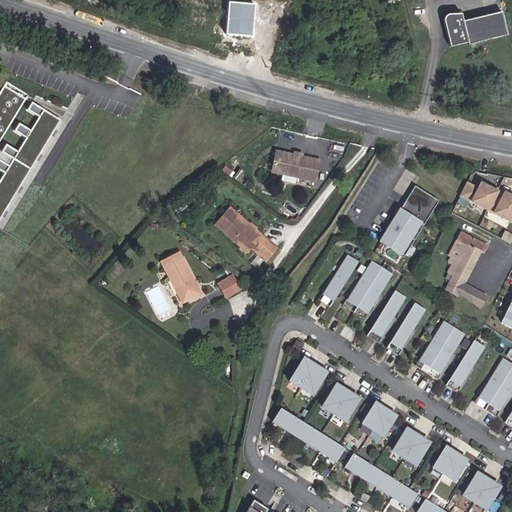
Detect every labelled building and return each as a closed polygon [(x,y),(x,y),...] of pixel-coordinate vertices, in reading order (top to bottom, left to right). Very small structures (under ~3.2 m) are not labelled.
[(254,4),(229,3),(226,34),(252,36),(254,4)] [(468,48),(507,35),(500,12),(461,25),(459,17),(442,22),(441,23),(440,25),(441,26),(446,41),(449,40),(454,50),(468,45),(468,48)] [(454,50),(449,40),(446,41),(449,51),(454,50)] [(0,138),(24,98),(3,85),(0,89),(0,138)] [(0,152),(29,170),(59,120),(30,102),(26,109),(37,117),(29,130),(17,123),(13,131),(24,138),(16,151),(4,144),(0,151),(0,152)] [(29,170),(0,152),(0,160),(25,176),(29,170)] [(277,152),(272,171),(286,174),(297,156),(277,152)] [(318,161),(297,156),(286,174),(314,180),(318,161)] [(0,216),(25,176),(0,160),(0,171),(3,173),(0,177),(0,216)] [(501,192),(482,183),(472,203),(491,212),(501,192)] [(424,226),(439,201),(415,186),(392,223),(399,228),(396,233),(388,229),(380,241),(401,254),(420,223),(424,226)] [(511,194),(506,191),(494,212),(511,221),(511,194)] [(258,253),(259,251),(267,258),(275,248),(267,242),(249,226),(238,217),(230,210),(216,226),(224,233),(237,243),(241,247),(243,245),(249,251),(252,247),(258,253)] [(392,223),(388,229),(396,233),(399,228),(392,223)] [(405,256),(424,226),(420,223),(401,254),(405,256)] [(486,246),(461,232),(448,256),(451,257),(448,262),(452,265),(447,274),(452,276),(445,290),(456,296),(458,292),(481,304),(487,293),(464,281),(480,251),(483,253),(486,246)] [(200,293),(179,251),(161,260),(183,302),(200,293)] [(357,263),(348,257),(324,295),(334,300),(357,263)] [(344,307),(353,313),(354,311),(357,306),(367,312),(390,275),(372,263),(344,307)] [(240,291),(232,277),(218,284),(226,298),(240,291)] [(404,298),(394,292),(371,330),(380,336),(404,298)] [(321,299),(331,305),(334,300),(324,295),(321,299)] [(511,296),(510,300),(511,300),(511,305),(503,323),(511,327),(511,296)] [(423,311),(414,305),(390,342),(400,348),(423,311)] [(354,311),(364,317),(367,312),(357,306),(354,311)] [(416,367),(425,373),(426,371),(429,366),(439,372),(462,335),(444,323),(416,367)] [(377,341),(380,336),(371,330),(368,335),(377,341)] [(387,347),(397,353),(400,348),(390,342),(387,347)] [(482,348),(473,342),(449,379),(459,385),(482,348)] [(291,378),(314,392),(326,373),(304,359),(291,378)] [(511,366),(502,361),(479,398),(488,404),(497,410),(511,386),(511,366)] [(436,377),(439,372),(429,366),(426,371),(436,377)] [(446,384),(456,390),(459,385),(449,379),(446,384)] [(347,419),(359,399),(336,386),(324,405),(347,419)] [(479,398),(476,403),(485,409),(488,404),(479,398)] [(395,416),(375,403),(363,423),(383,435),(395,416)] [(485,409),(494,415),(497,410),(488,404),(485,409)] [(336,461),(344,449),(280,409),(272,420),(336,461)] [(394,449),(416,462),(428,443),(406,429),(394,449)] [(453,480),(465,460),(445,447),(432,468),(453,480)] [(408,506),(416,494),(352,454),(345,466),(408,506)] [(486,506),(498,487),(476,473),(464,492),(486,506)] [(417,511),(443,511),(424,499),(416,511),(417,511)] [(264,511),(267,509),(253,500),(245,511),(264,511)]
